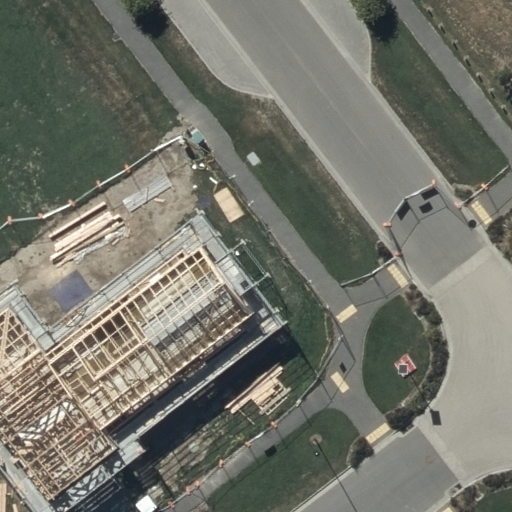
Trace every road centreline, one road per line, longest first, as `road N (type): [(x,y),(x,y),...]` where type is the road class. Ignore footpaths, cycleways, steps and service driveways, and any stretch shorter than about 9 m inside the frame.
road 1 (residential): [(511,336),(252,0)]
road 2 (residential): [(511,393),(358,511)]
